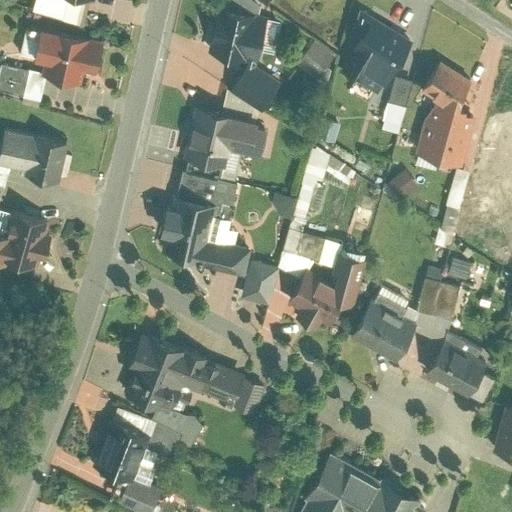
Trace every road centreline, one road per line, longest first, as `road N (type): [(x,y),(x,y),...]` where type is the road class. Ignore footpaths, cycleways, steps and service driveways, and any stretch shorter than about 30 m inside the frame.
road 1 (residential): [(96,259),(340,397)]
road 2 (residential): [(340,397),(433,450),(452,449),(464,426),(455,408),(422,388),(363,403)]
road 3 (residential): [(96,259),(83,328),(8,511)]
road 4 (residential): [(160,0),(96,259)]
